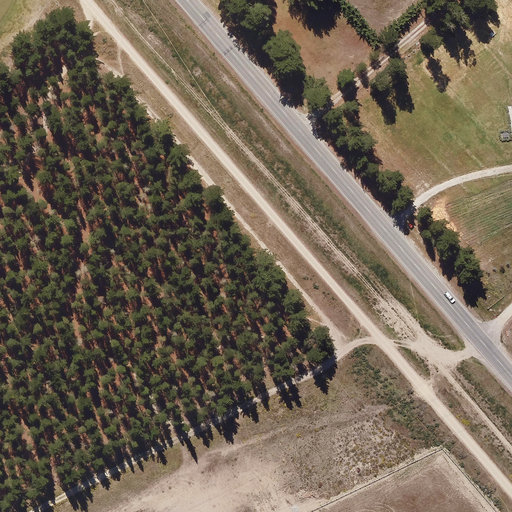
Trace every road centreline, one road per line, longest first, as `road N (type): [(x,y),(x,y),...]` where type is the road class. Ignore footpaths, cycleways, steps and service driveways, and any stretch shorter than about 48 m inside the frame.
road 1 (track): [(486,346),(456,356),(363,340),(33,511)]
road 2 (tertiary): [(511,375),(187,0)]
